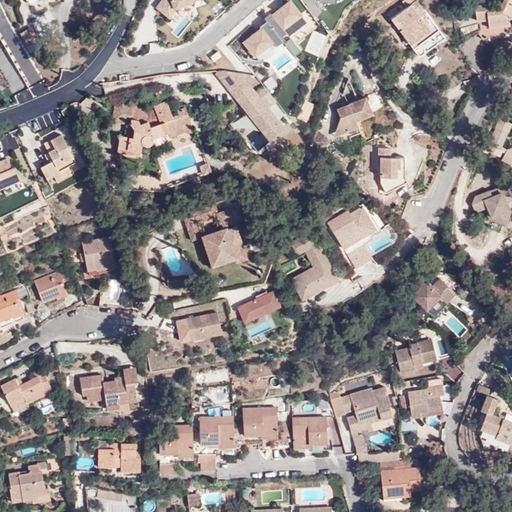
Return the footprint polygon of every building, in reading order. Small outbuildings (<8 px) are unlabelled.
[(160,0),(156,7),(170,17),(176,7),(193,0),(160,0)] [(291,0),(288,0),(271,14),(284,28),(302,14),(291,0)] [(415,0),(414,0),(390,18),(420,56),(445,37),(415,0)] [(511,0),(501,0),(497,9),(490,9),(489,3),(474,6),(477,24),(479,23),(480,30),(477,31),(483,39),(489,36),(510,33),(508,18),(511,7),(511,0)] [(262,26),(242,41),(255,56),(274,41),(262,26)] [(30,27),(20,32),(27,44),(37,39),(30,27)] [(234,92),(246,83),(252,77),(248,73),(232,71),(219,73),(234,92)] [(268,108),(277,101),(263,86),(254,93),(246,83),(234,92),(263,128),(270,138),(289,122),(283,115),(278,121),(268,108)] [(357,126),(354,120),(371,113),(364,97),(335,109),(339,117),(335,128),(345,131),(357,126)] [(175,128),(190,122),(185,108),(177,111),(178,114),(172,117),(165,102),(153,107),(154,110),(144,114),(131,112),(130,123),(127,124),(125,125),(123,136),(119,136),(116,152),(139,155),(140,148),(141,146),(144,144),(146,145),(149,145),(151,143),(152,139),(163,134),(163,133),(171,129),(172,131),(175,129),(175,128)] [(113,122),(127,124),(130,123),(131,112),(132,105),(116,103),(113,122)] [(131,112),(144,114),(144,107),(132,105),(131,112)] [(191,125),(190,122),(175,128),(175,129),(176,131),(191,125)] [(333,136),(345,131),(335,128),(333,136)] [(312,140),(321,149),(328,142),(316,129),(312,140)] [(44,143),(49,152),(54,160),(49,162),(41,166),(50,184),(72,173),(69,168),(71,164),(75,161),(61,134),(44,143)] [(403,176),(403,156),(388,155),(388,147),(377,147),(377,160),(379,160),(379,178),(379,182),(385,192),(405,180),(403,176)] [(54,160),(49,152),(45,154),(49,162),(54,160)] [(0,160),(0,182),(1,182),(3,187),(25,177),(16,167),(12,166),(8,168),(6,165),(10,163),(7,157),(0,160)] [(503,183),(487,190),(490,195),(505,188),(503,183)] [(473,195),(470,203),(478,206),(484,203),(490,217),(501,222),(506,210),(503,202),(505,201),(509,199),(505,188),(490,195),(487,190),(487,189),(473,195)] [(478,206),(470,203),(473,210),(482,208),(486,218),(489,219),(500,223),(503,224),(508,210),(505,201),(503,202),(506,210),(501,222),(490,217),(484,203),(478,206)] [(355,233),(371,223),(360,206),(349,214),(346,210),(326,223),(337,240),(345,235),(350,243),(358,238),(355,233)] [(231,243),(240,240),(235,225),(233,226),(228,211),(217,215),(222,230),(202,236),(211,261),(234,253),(231,243)] [(500,223),(489,219),(485,227),(497,231),(500,223)] [(358,238),(374,228),(371,223),(355,233),(358,238)] [(336,279),(311,233),(290,244),(296,255),(304,250),(314,267),(299,275),(291,279),(302,298),(310,294),(336,279)] [(350,243),(345,235),(337,240),(342,248),(350,243)] [(82,242),(88,270),(115,264),(110,236),(82,242)] [(246,258),(240,240),(231,243),(234,253),(211,261),(212,265),(235,257),(236,261),(246,258)] [(371,258),(362,245),(347,255),(355,268),(371,258)] [(115,264),(88,270),(89,274),(116,269),(115,264)] [(43,302),(67,292),(65,286),(68,285),(62,270),(35,281),(43,302)] [(410,296),(424,310),(437,296),(444,302),(453,292),(438,278),(429,288),(424,283),(410,296)] [(0,320),(22,312),(19,306),(22,305),(16,290),(0,296),(0,320)] [(99,307),(108,307),(109,295),(100,294),(99,307)] [(430,339),(415,343),(417,348),(431,344),(430,339)] [(399,372),(413,368),(411,363),(421,361),(421,362),(435,359),(431,344),(417,348),(415,343),(407,345),(407,348),(394,351),(399,372)] [(122,368),(123,376),(125,383),(138,381),(136,366),(122,368)] [(390,375),(388,369),(381,371),(383,378),(390,375)] [(383,378),(381,371),(372,373),(374,380),(383,378)] [(20,385),(16,378),(1,385),(12,405),(25,398),(28,402),(52,389),(44,372),(24,383),(20,385)] [(125,383),(123,376),(115,378),(115,381),(104,382),(103,375),(80,379),(82,390),(86,389),(87,395),(87,400),(105,397),(106,404),(119,402),(120,402),(119,395),(127,394),(128,401),(137,399),(135,384),(138,383),(138,381),(125,383)] [(402,389),(401,382),(392,384),(394,391),(402,389)] [(485,394),(486,395),(489,389),(478,384),(476,390),(485,394)] [(410,417),(427,415),(426,405),(440,403),(439,394),(443,393),(442,385),(427,388),(427,389),(406,393),(410,417)] [(360,424),(371,420),(393,414),(390,406),(391,404),(386,386),(373,390),(373,387),(350,394),(355,408),(356,414),(360,424)] [(345,411),(341,397),(339,390),(330,392),(331,402),(335,414),(346,412),(345,411)] [(120,402),(128,401),(127,394),(119,395),(120,402)] [(355,408),(350,394),(341,397),(345,411),(355,408)] [(497,399),(486,395),(485,394),(479,409),(485,412),(478,428),(494,434),(493,437),(509,443),(511,435),(511,429),(511,426),(511,421),(501,418),(496,416),(490,414),(497,399)] [(321,399),(325,415),(333,415),(327,399),(321,399)] [(243,408),(244,423),(244,435),(262,434),(261,437),(278,436),(276,406),(243,408)] [(372,426),(371,420),(360,424),(356,414),(350,416),(349,420),(352,432),(357,430),(372,426)] [(325,415),(292,416),(294,447),(309,446),(309,442),(327,442),(325,415)] [(234,424),(234,416),(200,418),(201,444),(218,443),(218,446),(235,446),(234,435),(234,424)] [(244,423),(234,424),(234,435),(244,435),(244,423)] [(193,455),(192,425),(159,426),(160,453),(177,452),(177,456),(193,455)] [(363,433),(358,435),(354,436),(358,452),(359,452),(367,452),(367,446),(363,433)] [(131,468),(141,468),(141,452),(137,452),(137,443),(110,444),(109,448),(98,448),(98,462),(106,462),(107,465),(115,465),(115,462),(121,462),(122,465),(122,471),(132,471),(131,468)] [(399,449),(367,452),(359,452),(359,461),(399,458),(399,449)] [(202,469),(217,469),(216,452),(199,453),(199,461),(201,461),(202,469)] [(167,470),(178,470),(177,458),(162,458),(162,468),(167,470)] [(23,499),(32,498),(33,498),(33,494),(45,492),(42,471),(40,471),(39,468),(39,464),(38,464),(28,466),(28,470),(29,473),(19,475),(18,472),(9,474),(11,488),(10,489),(11,499),(22,497),(23,499)] [(380,471),(382,492),(399,490),(400,496),(410,495),(410,490),(421,489),(419,467),(380,471)] [(75,486),(82,486),(81,470),(74,471),(75,486)] [(320,475),(301,476),(301,485),(320,483),(320,475)] [(281,477),(282,487),(291,486),(290,476),(281,477)] [(301,476),(290,476),(291,486),(301,485),(301,476)] [(281,477),(256,478),(256,489),(282,487),(281,477)] [(33,502),(47,499),(50,499),(50,491),(45,492),(33,494),(33,498),(32,498),(33,502)] [(97,499),(107,500),(108,493),(98,491),(97,499)] [(108,493),(107,500),(121,503),(122,495),(108,493)] [(199,504),(198,494),(190,494),(191,505),(199,504)] [(50,499),(47,499),(44,511),(57,511),(60,501),(50,499)]
